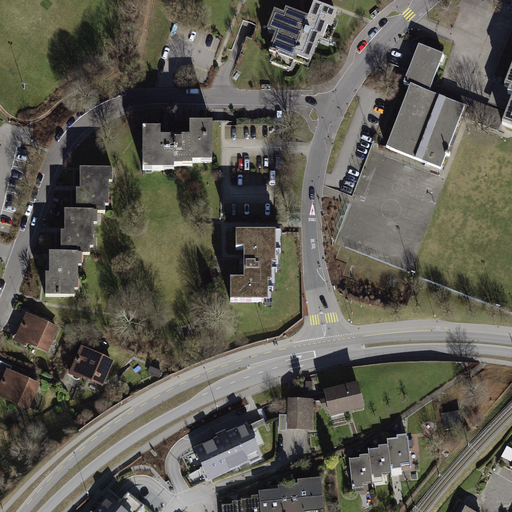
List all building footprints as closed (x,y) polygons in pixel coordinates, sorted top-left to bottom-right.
[(349,20),(314,8),(309,22),(281,12),(270,43),(276,45),(268,67),(289,75),(296,54),(323,64),(331,41),(340,44),(349,20)] [(387,153),(443,172),(465,106),(456,103),(458,95),(433,86),(444,55),(418,46),(404,87),(409,88),(387,153)] [(511,70),(506,87),(511,89),(509,96),(511,97),(511,101),(503,127),(511,130),(511,70)] [(167,132),(142,133),(142,176),(176,176),(176,170),(200,170),(200,164),(214,164),(214,126),(194,126),(194,143),(167,144),(167,132)] [(78,173),(79,212),(115,211),(115,173),(78,173)] [(66,214),(66,253),(102,252),(102,214),(66,214)] [(280,239),(237,239),(237,257),(249,257),(248,285),(233,285),(233,308),(279,308),(280,239)] [(50,254),(50,293),(87,293),(87,254),(50,254)] [(59,328),(26,314),(13,344),(46,358),(59,328)] [(112,361),(83,349),(72,377),(102,388),(112,361)] [(40,388),(6,373),(0,386),(0,396),(31,410),(40,388)] [(361,386),(326,394),(332,420),(367,412),(361,386)] [(316,403),(292,403),(292,434),(316,434),(316,403)] [(458,415),(443,417),(446,433),(460,432),(458,415)] [(196,451),(210,481),(264,457),(250,427),(196,451)] [(394,476),(414,474),(411,442),(391,444),(392,450),(394,476)] [(374,484),(395,482),(394,476),(392,450),(371,452),(372,459),(374,484)] [(355,493),(375,491),(374,484),(372,459),(352,461),(355,493)] [(306,511),(327,511),(325,484),(304,486),(305,490),(306,511)] [(286,511),(306,511),(305,490),(284,492),(285,496),(286,511)] [(136,511),(113,493),(96,511),(136,511)] [(265,511),(286,511),(285,496),(264,498),(265,502),(265,511)] [(245,511),(265,511),(265,502),(245,504),(245,508),(245,511)]
